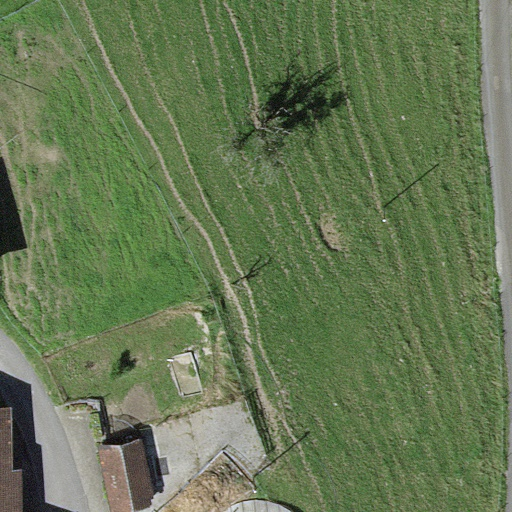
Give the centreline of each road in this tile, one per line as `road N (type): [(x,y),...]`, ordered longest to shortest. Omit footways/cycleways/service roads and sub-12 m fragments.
road 1 (unclassified): [(511,231),(497,0)]
road 2 (unclassified): [(0,349),(29,374),(68,459),(74,511)]
